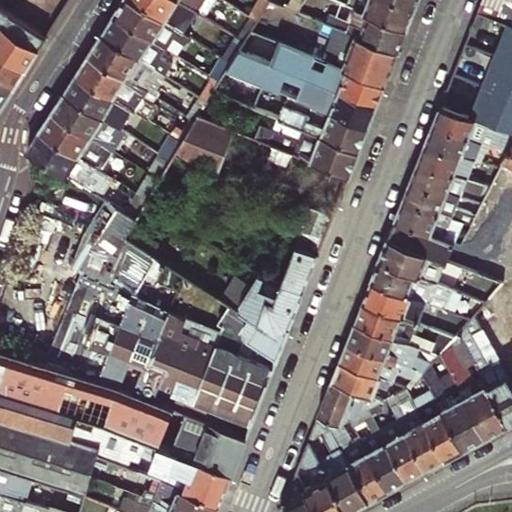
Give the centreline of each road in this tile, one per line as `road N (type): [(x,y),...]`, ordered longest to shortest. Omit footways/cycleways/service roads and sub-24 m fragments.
road 1 (residential): [(253,511),(452,0)]
road 2 (residential): [(88,0),(19,106),(0,181)]
